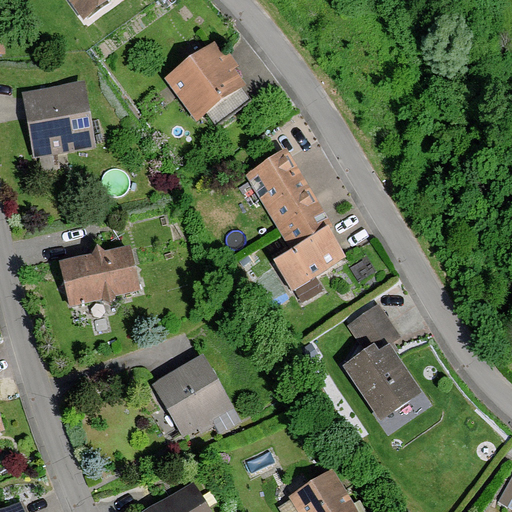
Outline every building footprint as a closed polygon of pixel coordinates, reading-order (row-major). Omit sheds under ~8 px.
[(117,0),(59,0),(81,28),(117,0)] [(220,64),(210,50),(160,86),(191,130),(242,94),(230,78),(234,75),(224,61),(220,64)] [(91,154),(81,90),(20,100),(30,164),(91,154)] [(241,184),(287,257),(267,269),(287,300),(339,267),(322,240),(328,237),(280,160),(241,184)] [(134,299),(123,255),(51,273),(63,318),(134,299)] [(374,312),(344,332),(362,358),(337,374),(374,430),(415,402),(385,356),(398,347),(374,312)] [(227,416),(197,364),(147,394),(178,445),(227,416)] [(343,511),(324,482),(285,507),(287,511),(343,511)] [(203,511),(191,490),(151,511),(203,511)]
